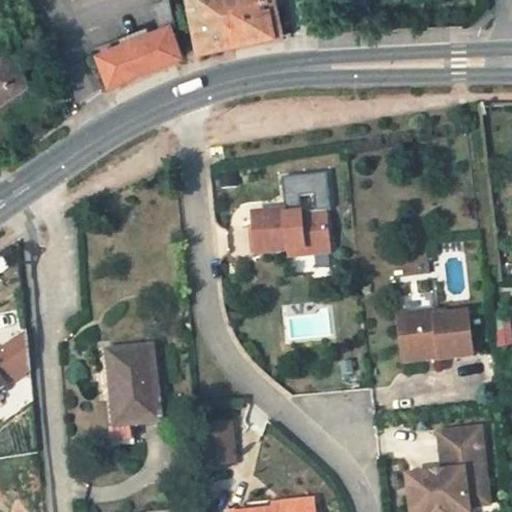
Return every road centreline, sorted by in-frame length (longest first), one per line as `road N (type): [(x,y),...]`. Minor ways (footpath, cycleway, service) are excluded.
road 1 (residential): [(175,101),(188,137),(204,301),(217,344),(238,373),(338,457),(366,511)]
road 2 (secondary): [(511,62),(336,66),(259,75),(175,101)]
road 3 (residential): [(115,129),(46,0)]
road 4 (secondary): [(115,129),(0,207)]
